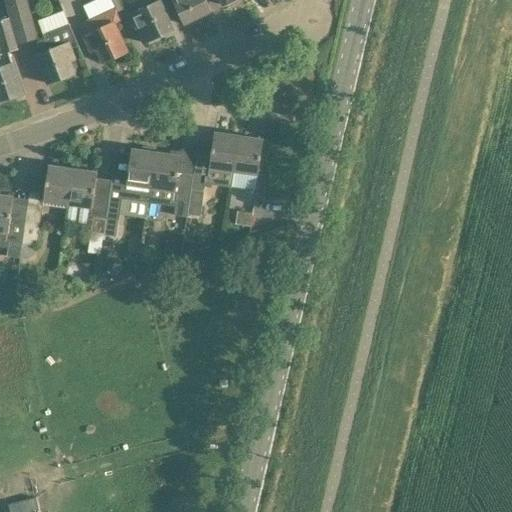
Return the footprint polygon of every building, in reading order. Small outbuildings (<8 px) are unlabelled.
[(8,18),(16,44),(38,38),(27,0),(4,0),(5,4),(9,18),(8,18)] [(131,14),(145,43),(173,30),(159,0),(149,5),(146,0),(113,0),(116,6),(117,9),(122,18),(131,14)] [(176,0),(177,0),(173,2),(184,24),(211,11),(206,0),(176,0)] [(104,62),(126,51),(113,22),(122,18),(117,9),(116,6),(80,24),(86,35),(85,36),(92,51),(97,48),(104,62)] [(0,46),(2,54),(17,49),(16,44),(8,18),(0,20),(0,46)] [(71,46),(76,44),(69,23),(47,31),(49,37),(38,42),(42,52),(37,54),(48,83),(75,73),(69,61),(75,59),(71,46)] [(0,100),(24,93),(13,62),(0,66),(0,100)] [(209,168),(234,171),(239,135),(215,132),(209,168)] [(263,139),(239,135),(234,171),(258,175),(263,139)] [(132,148),(128,174),(113,172),(112,180),(109,205),(107,218),(120,219),(123,198),(149,201),(156,152),(154,151),(155,148),(144,146),(143,150),(132,148)] [(187,216),(187,214),(193,173),(179,171),(181,155),(156,152),(149,201),(177,205),(176,214),(187,216)] [(44,201),(68,205),(73,168),(49,165),(44,201)] [(97,172),(73,168),(68,205),(66,223),(93,227),(92,231),(105,233),(107,218),(109,205),(112,180),(97,178),(97,172)] [(201,215),(205,184),(206,175),(193,173),(187,214),(201,215)] [(20,257),(22,245),(26,218),(11,216),(13,196),(0,194),(0,232),(8,233),(7,240),(10,241),(8,256),(20,258),(20,257)] [(22,245),(37,247),(43,209),(28,207),(26,218),(22,245)] [(238,211),(236,224),(251,226),(253,213),(238,211)] [(68,291),(71,282),(60,278),(57,288),(68,291)] [(0,307),(13,309),(16,289),(0,286),(0,307)] [(8,504),(10,511),(39,511),(36,497),(8,504)]
